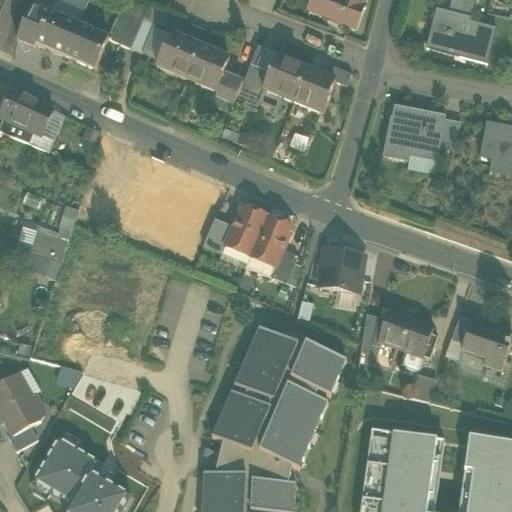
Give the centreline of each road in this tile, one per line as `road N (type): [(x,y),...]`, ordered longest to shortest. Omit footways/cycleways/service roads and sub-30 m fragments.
road 1 (tertiary): [(0,74),(327,213)]
road 2 (tertiary): [(327,213),(511,285)]
road 3 (residential): [(205,4),(374,71)]
road 4 (residential): [(374,71),(327,213)]
road 5 (residential): [(374,71),(511,100)]
